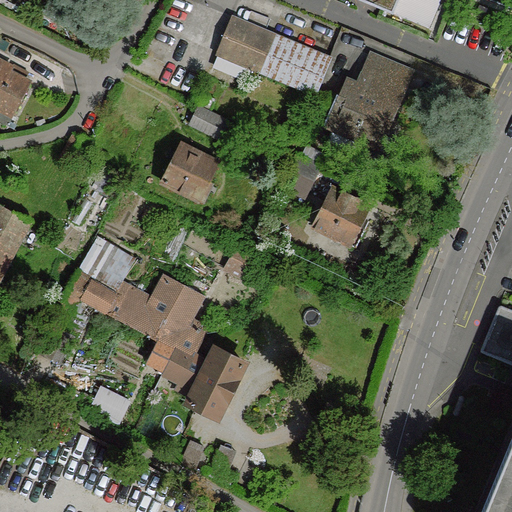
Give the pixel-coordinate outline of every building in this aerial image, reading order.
[(394,14),(399,0),(361,0),(382,9),(394,14)] [(399,0),(394,14),(431,29),(443,0),(399,0)] [(329,59),(235,19),(220,54),(247,66),(314,94),(329,59)] [(338,60),(364,73),(378,45),(351,32),(338,60)] [(247,66),(220,54),(215,66),(242,77),(247,66)] [(411,73),(373,56),(361,84),(351,79),(330,127),(379,148),(411,73)] [(0,108),(14,116),(31,83),(0,67),(0,108)] [(234,125),(201,109),(193,125),(226,141),(234,125)] [(82,159),(91,142),(75,133),(61,157),(77,167),(82,159)] [(218,162),(183,144),(164,183),(194,198),(203,180),(208,182),(218,162)] [(314,180),(322,165),(299,154),(291,169),(314,180)] [(370,207),(334,189),(315,227),(346,243),(354,225),(360,227),(370,207)] [(30,222),(0,204),(0,266),(5,269),(30,222)] [(121,284),(123,281),(136,258),(100,237),(85,264),(121,284)] [(241,246),(228,270),(247,280),(260,256),(241,246)] [(80,273),(116,294),(120,287),(121,284),(85,264),(80,273)] [(108,308),(116,294),(80,273),(62,303),(75,311),(85,295),(108,308)] [(125,295),(204,338),(209,328),(194,320),(206,299),(164,276),(152,297),(123,281),(121,284),(120,287),(127,291),(125,295)] [(127,291),(120,287),(116,294),(108,308),(106,312),(176,350),(192,359),(204,338),(125,295),(127,291)] [(511,359),(511,357),(511,312),(500,308),(484,349),(511,359)] [(201,363),(192,359),(176,350),(166,369),(198,386),(190,401),(219,416),(244,364),(217,349),(208,366),(201,363)] [(97,408),(128,418),(136,395),(106,384),(97,408)] [(205,447),(192,441),(182,463),(197,470),(205,447)] [(511,511),(511,442),(482,511),(511,511)] [(171,511),(174,507),(133,487),(121,511),(171,511)]
